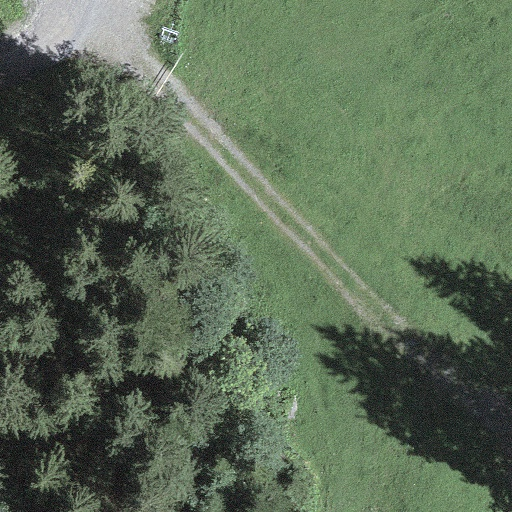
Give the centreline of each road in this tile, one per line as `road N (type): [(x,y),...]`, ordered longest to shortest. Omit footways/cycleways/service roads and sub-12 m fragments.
road 1 (track): [(509,431),(418,352),(173,104),(96,0)]
road 2 (track): [(386,511),(418,352)]
